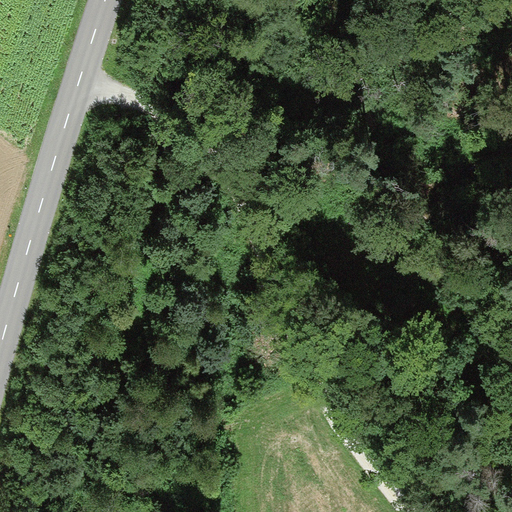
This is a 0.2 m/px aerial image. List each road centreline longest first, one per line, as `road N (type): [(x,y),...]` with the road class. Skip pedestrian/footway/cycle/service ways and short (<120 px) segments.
road 1 (track): [(79,83),(174,118),(237,184),(307,379),(402,511)]
road 2 (tertiary): [(105,0),(0,353)]
